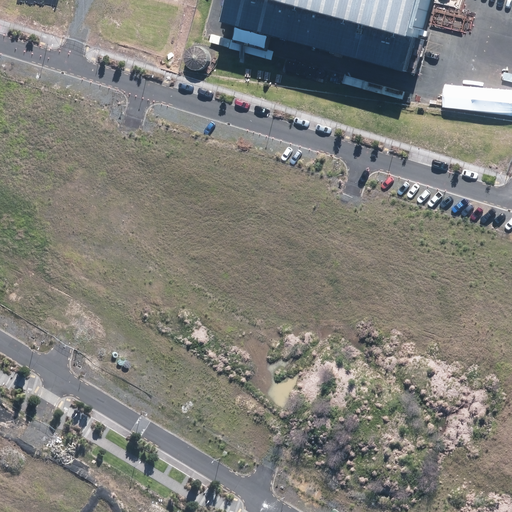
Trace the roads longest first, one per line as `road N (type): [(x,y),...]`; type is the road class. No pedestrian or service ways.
road 1 (unknown): [(352,182),(267,465)]
road 2 (residential): [(258,494),(55,372)]
road 3 (unknown): [(133,125),(64,351)]
road 4 (unknown): [(457,0),(452,57),(424,83),(288,53)]
road 5 (residential): [(143,85),(362,152)]
road 6 (residential): [(362,152),(511,199)]
